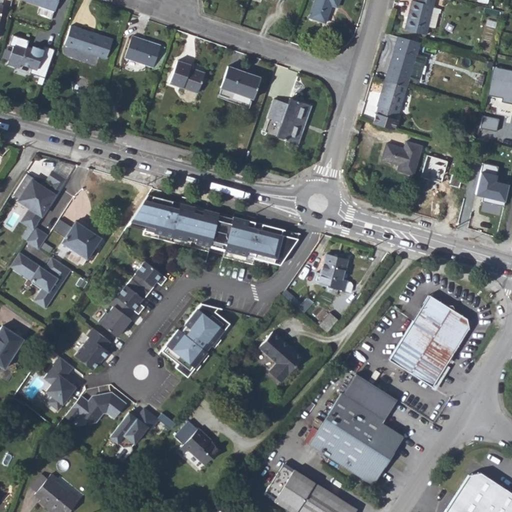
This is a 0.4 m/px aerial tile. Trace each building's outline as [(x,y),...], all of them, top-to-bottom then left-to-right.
[(53,10),(55,11),(58,0),(23,0),(41,6),(53,10)] [(325,22),(331,5),(337,7),(339,0),(314,0),(309,17),(325,22)] [(427,25),(431,10),(433,0),(417,0),(417,1),(414,0),(411,0),(405,28),(426,34),(427,25)] [(51,18),(53,10),(41,6),(39,14),(51,18)] [(427,25),(435,27),(438,12),(431,10),(427,25)] [(105,59),(112,39),(71,25),(64,45),(105,59)] [(29,72),(44,78),(54,49),(44,46),(43,49),(37,47),(36,50),(32,48),(27,46),(29,40),(13,34),(9,44),(13,46),(7,63),(19,67),(21,63),(31,67),(29,72)] [(153,67),(160,45),(132,35),(124,57),(153,67)] [(385,79),(407,86),(420,41),(398,35),(385,79)] [(191,66),(191,65),(177,60),(169,83),(198,93),(205,73),(190,68),(191,66)] [(511,102),(511,70),(494,65),(488,93),(502,96),(502,101),(511,102)] [(228,97),(227,100),(249,108),(252,99),(253,100),(261,77),(228,66),(220,88),(221,88),(219,94),(228,97)] [(376,113),(396,119),(398,112),(399,112),(407,86),(385,79),(377,105),(378,106),(376,113)] [(405,96),(401,110),(408,112),(412,97),(405,96)] [(298,143),(311,105),(290,98),(288,103),(274,98),(267,117),(270,118),(265,132),(298,143)] [(373,122),(393,129),(396,119),(376,113),(373,122)] [(483,115),(482,126),(497,128),(498,117),(483,115)] [(463,135),(472,138),(475,128),(466,125),(463,135)] [(381,159),(399,164),(397,170),(413,175),(422,145),(406,140),(403,148),(386,142),(381,159)] [(473,173),(479,174),(481,175),(483,164),(476,162),(474,171),(473,173)] [(468,176),(478,178),(479,174),(473,173),(474,171),(469,169),(468,176)] [(61,188),(66,180),(52,170),(46,180),(52,184),(47,192),(33,182),(32,184),(48,194),(55,184),(61,188)] [(37,223),(61,188),(55,184),(48,194),(32,184),(33,182),(35,180),(27,174),(13,196),(30,207),(32,208),(27,216),(37,223)] [(449,184),(459,187),(462,177),(452,174),(449,184)] [(463,197),(504,207),(509,186),(478,178),(468,176),(468,178),(463,197)] [(151,201),(145,199),(131,221),(145,224),(144,229),(187,240),(188,234),(197,237),(196,243),(210,246),(224,250),(246,255),(247,250),(255,252),(254,257),(280,264),(298,238),(281,234),(283,229),(262,223),(262,224),(261,229),(254,227),(255,223),(255,222),(233,216),(232,218),(231,223),(217,219),(218,214),(219,212),(204,209),(203,210),(202,214),(194,212),(194,208),(195,206),(179,203),(178,208),(171,206),(172,201),(153,196),(151,201)] [(32,208),(30,207),(19,222),(33,231),(35,227),(37,223),(27,216),(32,208)] [(232,218),(218,214),(217,219),(231,223),(232,218)] [(73,224),(61,216),(54,226),(66,234),(73,224)] [(101,237),(75,220),(73,224),(66,234),(61,241),(87,258),(101,237)] [(145,224),(131,221),(127,226),(144,229),(145,224)] [(48,235),(35,227),(33,231),(27,240),(39,248),(48,235)] [(300,233),(283,229),(281,234),(298,238),(300,233)] [(224,250),(210,246),(208,252),(223,256),(224,250)] [(338,289),(344,290),(350,292),(352,284),(351,282),(347,281),(347,279),(343,278),(348,259),(324,253),(320,272),(315,270),(313,282),(327,286),(338,289)] [(44,269),(23,255),(15,267),(42,286),(39,291),(51,299),(71,269),(53,257),(44,269)] [(144,261),(115,299),(134,312),(138,315),(144,306),(140,303),(143,299),(144,299),(154,286),(153,286),(156,282),(161,285),(166,279),(144,261)] [(140,303),(144,306),(161,285),(156,282),(153,286),(154,286),(144,299),(143,299),(140,303)] [(322,291),(336,295),(338,289),(327,286),(322,291)] [(291,300),(295,297),(285,289),(282,293),(291,300)] [(51,299),(39,291),(33,299),(46,308),(51,299)] [(467,318),(456,311),(452,305),(445,304),(429,293),(388,358),(432,386),(469,327),(467,318)] [(303,311),(312,301),(307,296),(301,302),(295,297),(291,300),(303,311)] [(115,299),(114,298),(109,305),(113,308),(108,315),(105,314),(98,324),(118,338),(122,332),(125,333),(133,322),(129,319),(134,312),(115,299)] [(219,307),(201,303),(187,321),(191,323),(183,333),(180,330),(178,328),(161,350),(174,360),(178,363),(175,367),(187,377),(192,370),(206,353),(207,352),(206,351),(211,345),(212,346),(212,345),(219,337),(229,323),(217,314),(215,312),(219,307)] [(326,332),(337,319),(329,312),(318,324),(326,332)] [(191,323),(187,321),(184,324),(180,330),(183,333),(191,323)] [(0,365),(4,368),(23,338),(2,324),(0,327),(0,365)] [(110,341),(92,327),(86,335),(89,337),(74,355),(92,369),(97,362),(101,358),(102,359),(108,351),(104,348),(110,341)] [(275,363),(268,371),(280,381),(302,357),(272,330),(258,347),(275,363)] [(219,337),(212,345),(215,348),(221,339),(219,337)] [(174,360),(161,350),(158,354),(171,364),(174,360)] [(206,353),(192,370),(195,373),(209,355),(206,353)] [(63,378),(72,366),(59,357),(53,364),(54,365),(44,377),(52,383),(46,390),(53,396),(48,402),(58,409),(67,397),(69,398),(72,394),(71,383),(63,378)] [(303,440),(372,484),(404,435),(383,422),(384,419),(397,399),(356,373),(343,393),(342,392),(313,436),(308,433),(303,440)] [(80,396),(69,410),(76,416),(79,413),(89,421),(95,421),(101,412),(106,412),(114,418),(125,404),(111,392),(97,395),(97,397),(93,397),(92,396),(87,402),(80,396)] [(137,419),(128,411),(109,436),(121,445),(113,455),(122,461),(131,450),(132,446),(147,426),(150,429),(158,419),(144,408),(138,415),(140,416),(137,419)] [(76,416),(69,410),(64,415),(72,421),(76,416)] [(172,427),(176,422),(163,412),(159,417),(172,427)] [(185,451),(188,451),(203,465),(209,459),(213,458),(220,450),(213,443),(209,441),(211,439),(198,427),(180,446),(185,451)] [(269,484),(279,490),(293,468),(283,462),(269,484)] [(269,484),(263,492),(294,511),(354,511),(356,509),(293,468),(279,490),(269,484)] [(443,511),(511,511),(511,492),(479,471),(468,473),(443,511)] [(47,478),(41,473),(30,487),(36,491),(47,478)] [(41,498),(57,511),(68,511),(79,500),(56,481),(58,479),(50,473),(47,478),(36,491),(34,493),(41,498)] [(121,511),(127,511),(139,507),(135,499),(119,507),(121,511)]
